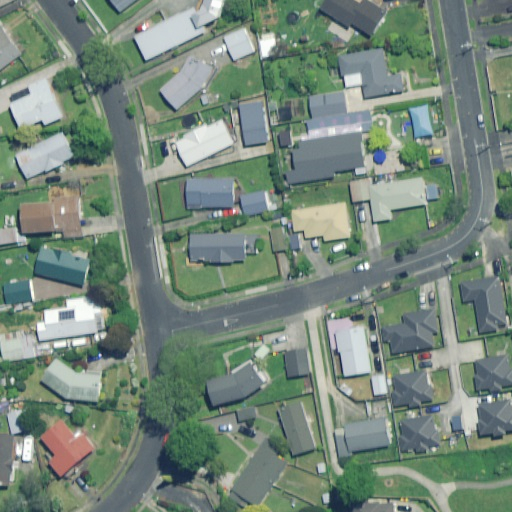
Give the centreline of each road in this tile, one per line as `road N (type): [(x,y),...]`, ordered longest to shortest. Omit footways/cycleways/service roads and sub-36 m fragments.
road 1 (residential): [(157,334),(307,298),(464,237),(481,198),(452,0)]
road 2 (residential): [(157,334),(115,100),(58,0)]
road 3 (residential): [(109,511),(140,474),(158,430),(157,334)]
